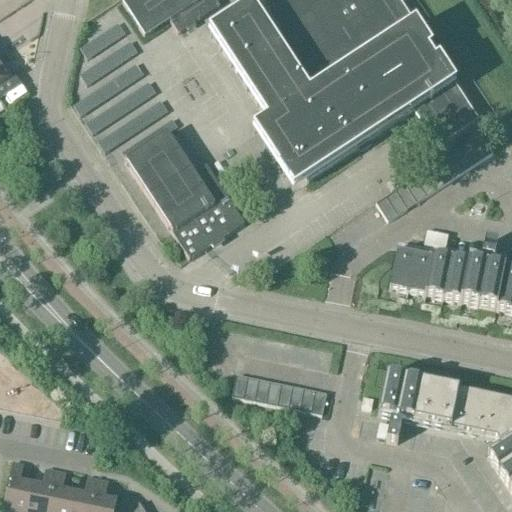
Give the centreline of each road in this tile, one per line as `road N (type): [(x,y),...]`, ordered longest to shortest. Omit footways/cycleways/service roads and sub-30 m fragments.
road 1 (residential): [(66,0),(46,113),(161,285),(214,303),(511,362)]
road 2 (secondary): [(260,511),(86,349)]
road 3 (secondary): [(86,349),(0,241)]
